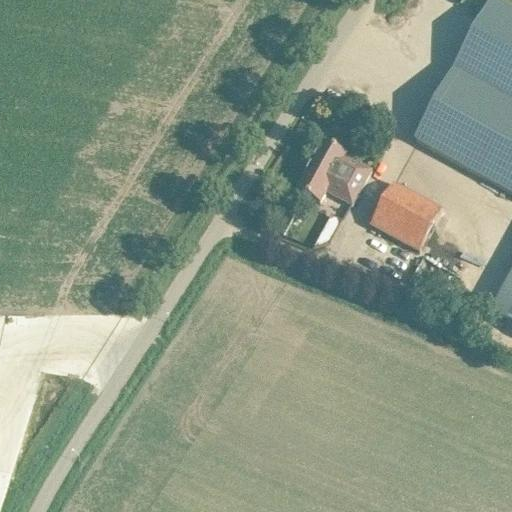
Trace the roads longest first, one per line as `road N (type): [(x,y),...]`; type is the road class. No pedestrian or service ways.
road 1 (tertiary): [(38,511),(368,0)]
road 2 (track): [(393,157),(502,217),(476,273),(475,314),(511,342)]
